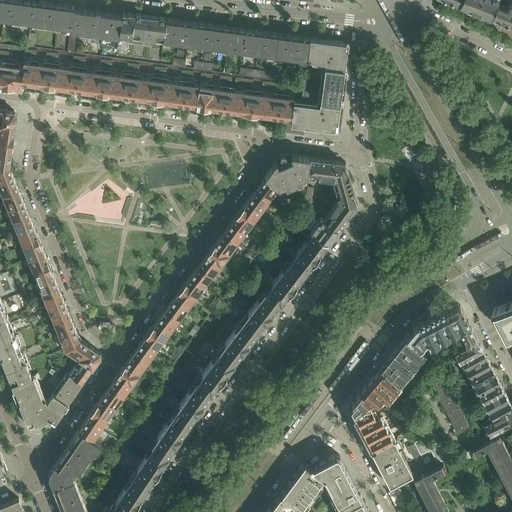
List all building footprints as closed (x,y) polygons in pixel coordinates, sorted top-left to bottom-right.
[(0,0),(0,17),(11,19),(13,0),(0,0)] [(58,26),(61,4),(32,0),(13,0),(11,19),(58,26)] [(461,0),(459,4),(459,6),(475,12),(479,0),(461,0)] [(498,0),(479,0),(475,12),(491,18),(491,17),(497,3),(498,0)] [(511,10),(508,8),(497,3),(491,17),(511,25),(511,10)] [(118,36),(119,34),(121,14),(102,12),(102,11),(94,10),(94,11),(75,8),(75,6),(61,4),(58,26),(72,27),(72,30),(118,36)] [(122,12),(121,14),(119,34),(131,35),(134,14),(122,12)] [(150,16),(134,14),(131,35),(147,37),(150,16)] [(166,18),(150,16),(147,37),(163,39),(166,18)] [(195,44),(198,22),(166,18),(163,39),(195,44)] [(226,50),(226,48),(229,26),(198,22),(195,44),(218,47),(218,49),(226,50)] [(245,28),(229,26),(226,48),(242,50),(245,28)] [(274,54),(277,33),(245,28),(242,50),(274,54)] [(29,32),(28,45),(34,46),(36,33),(29,32)] [(306,58),(309,37),(293,35),(277,33),(274,54),(306,59),(306,58)] [(70,35),(68,50),(74,51),(76,36),(70,35)] [(343,95),(345,82),(346,76),(343,75),(343,72),(346,72),(345,60),(347,42),(309,37),(306,58),(315,59),(316,73),(305,71),(301,99),(294,98),(291,118),(291,122),(336,128),(341,95),(343,95)] [(186,59),(173,57),(172,64),(185,66),(186,59)] [(34,83),(37,62),(32,61),(32,59),(28,58),(27,61),(26,64),(24,63),(23,66),(22,81),(21,81),(21,83),(24,83),(27,82),(34,83)] [(61,87),(64,66),(59,65),(59,63),(54,62),(54,65),(53,65),(53,67),(47,67),(47,64),(47,61),(42,60),(42,63),(37,62),(34,83),(42,84),(45,86),(51,87),(54,86),(61,87)] [(213,63),(194,60),(194,67),(212,69),(213,63)] [(22,81),(23,66),(18,65),(18,63),(14,62),(13,65),(12,67),(6,67),(6,65),(6,64),(6,61),(2,61),(1,63),(0,62),(0,84),(21,87),(21,83),(21,81),(22,81)] [(69,67),(64,66),(61,87),(88,90),(91,70),(85,69),(86,66),(81,66),(81,69),(80,69),(80,71),(74,70),(74,68),(73,68),(74,65),(69,64),(69,67)] [(115,94),(118,73),(113,73),(113,70),(109,69),(108,72),(108,73),(107,75),(101,74),(101,72),(101,71),(101,68),(96,68),(96,70),(91,70),(88,90),(96,91),(99,93),(105,94),(108,93),(115,94)] [(269,71),(247,68),(246,74),(268,77),(269,71)] [(123,74),(118,73),(115,94),(142,98),(145,77),(140,76),(140,73),(135,73),(135,76),(134,76),(134,78),(128,77),(128,75),(127,75),(128,72),(123,71),(123,74)] [(169,101),(172,81),(166,80),(167,77),(162,76),(162,80),(161,80),(161,82),(155,81),(155,79),(154,79),(155,76),(150,75),(150,78),(145,77),(142,98),(150,99),(153,100),(159,101),(162,100),(169,101)] [(177,81),(172,81),(169,101),(196,105),(199,84),(194,83),(194,81),(189,80),(189,83),(188,83),(188,85),(182,85),(182,83),(181,82),(182,79),(177,79),(177,81)] [(204,82),(204,85),(199,84),(196,105),(199,106),(199,105),(207,106),(208,107),(210,107),(213,89),(208,88),(209,86),(208,86),(209,83),(204,82)] [(213,86),(213,89),(210,107),(236,110),(239,90),(234,89),(234,86),(230,85),(229,88),(229,89),(228,91),(222,90),(223,88),(222,87),(222,84),(218,84),(217,87),(213,86)] [(263,114),(266,93),(261,93),(261,89),(257,89),(256,92),(255,95),(249,93),(249,92),(249,91),(249,88),(245,87),(244,90),(239,90),(236,110),(244,111),(247,113),(254,114),(257,113),(263,114)] [(271,94),(266,93),(263,114),(291,118),(294,98),(294,97),(288,96),(289,94),(283,93),(283,96),(282,96),(282,98),(276,97),(276,95),(276,92),(271,91),(271,94)] [(0,127),(14,129),(17,113),(14,110),(0,108),(0,127)] [(0,140),(12,142),(14,129),(0,127),(0,140)] [(0,154),(11,156),(12,142),(0,140),(0,154)] [(306,175),(310,157),(292,155),(291,155),(291,156),(286,155),(283,153),(281,154),(280,156),(280,157),(277,162),(276,161),(275,162),(264,177),(279,187),(281,189),(282,189),(286,187),(287,190),(302,183),(301,181),(306,179),(306,175)] [(9,163),(11,156),(0,154),(0,168),(10,167),(9,163)] [(352,183),(346,162),(310,157),(306,175),(334,179),(336,187),(352,183)] [(0,182),(14,177),(10,167),(0,168),(0,182)] [(19,189),(14,177),(0,182),(0,188),(3,196),(19,189)] [(273,196),(279,187),(264,177),(256,188),(271,198),(273,196)] [(357,203),(352,183),(336,187),(339,199),(324,218),(337,229),(357,203)] [(321,207),(312,200),(314,187),(308,186),(305,203),(318,212),(321,207)] [(271,198),(256,188),(248,198),(263,209),(271,198)] [(24,202),(19,189),(3,196),(8,209),(24,202)] [(254,220),(263,209),(248,198),(240,209),(254,220)] [(29,215),(24,202),(8,209),(13,221),(29,215)] [(254,220),(240,209),(232,220),(246,231),(254,220)] [(34,227),(29,215),(13,221),(18,234),(34,227)] [(337,229),(324,218),(324,219),(321,216),(311,229),(313,230),(327,241),(337,229)] [(243,235),(246,231),(232,220),(224,231),(238,242),(239,239),(243,235)] [(39,240),(34,227),(18,234),(23,246),(39,240)] [(327,241),(313,230),(306,238),(308,240),(305,245),(302,243),(300,247),(302,249),(298,253),(296,252),(290,260),(305,271),(327,241)] [(238,242),(224,231),(215,242),(230,252),(238,242)] [(44,252),(39,240),(23,246),(28,259),(44,252)] [(227,256),(230,252),(215,242),(215,241),(213,244),(214,244),(209,251),(208,250),(206,253),(207,253),(221,263),(227,256)] [(267,269),(282,250),(272,243),(267,249),(271,252),(261,265),(267,269)] [(49,265),(44,252),(28,259),(34,271),(49,265)] [(213,274),(221,263),(207,253),(199,264),(213,274)] [(273,281),(266,291),(280,301),(281,302),(305,271),(290,260),(284,268),(286,270),(282,275),(280,273),(277,277),(279,278),(276,283),(273,281)] [(205,285),(213,274),(199,264),(191,274),(205,285)] [(55,277),(49,265),(34,271),(39,284),(55,277)] [(205,285),(191,274),(182,285),(197,295),(199,293),(202,289),(205,285)] [(60,290),(55,277),(39,284),(44,296),(60,290)] [(27,293),(23,283),(18,285),(23,295),(27,293)] [(188,306),(197,295),(182,285),(174,296),(188,306)] [(248,310),(241,319),(257,331),(280,301),(266,291),(264,289),(258,297),(260,299),(257,304),(254,302),(252,305),(254,307),(250,312),(248,310)] [(65,303),(60,290),(44,296),(49,309),(65,303)] [(186,310),(188,306),(174,296),(166,307),(180,317),(182,315),(186,310)] [(511,335),(511,300),(508,302),(495,306),(510,336),(511,335)] [(218,326),(229,312),(223,308),(225,305),(221,302),(216,309),(220,312),(212,322),(218,326)] [(70,315),(65,303),(49,309),(54,322),(70,315)] [(456,303),(449,307),(459,328),(470,322),(460,304),(456,303)] [(3,306),(1,307),(0,306),(0,339),(14,333),(3,306)] [(172,328),(180,317),(166,307),(158,317),(172,328)] [(449,307),(439,312),(451,335),(460,330),(461,330),(459,328),(449,307)] [(439,312),(429,318),(441,340),(451,335),(439,312)] [(75,328),(70,315),(54,322),(59,334),(75,328)] [(169,332),(172,328),(158,317),(150,328),(164,339),(166,337),(169,332)] [(429,318),(419,323),(428,340),(430,345),(441,340),(429,318)] [(218,349),(219,350),(234,361),(257,331),(241,319),(234,327),(237,329),(233,334),(231,332),(228,335),(231,337),(227,342),(225,340),(218,349)] [(477,337),(470,322),(459,328),(461,330),(460,330),(467,343),(477,337)] [(415,325),(406,336),(420,348),(424,342),(428,340),(419,323),(415,325)] [(81,338),(78,335),(75,328),(59,334),(65,349),(81,338)] [(164,339),(150,328),(142,339),(156,350),(164,339)] [(14,333),(0,339),(0,354),(6,368),(25,360),(14,333)] [(406,336),(399,344),(420,361),(427,353),(420,348),(406,336)] [(477,337),(467,343),(454,349),(459,358),(460,358),(482,346),(477,337)] [(78,358),(88,343),(81,338),(65,349),(78,358)] [(153,354),(156,350),(142,339),(134,350),(148,361),(150,358),(153,354)] [(92,367),(100,355),(100,351),(88,343),(78,358),(79,359),(83,361),(84,361),(92,367)] [(399,344),(393,352),(414,369),(420,361),(399,344)] [(482,346),(460,358),(464,366),(486,355),(482,346)] [(175,349),(171,355),(176,359),(180,353),(175,349)] [(140,372),(148,361),(134,350),(126,361),(140,372)] [(202,371),(195,381),(211,392),(235,361),(234,361),(219,350),(213,358),(215,359),(211,365),(209,363),(206,366),(209,367),(205,373),(202,371)] [(393,352),(387,359),(407,376),(414,369),(393,352)] [(486,355),(464,366),(469,375),(491,363),(486,355)] [(387,359),(380,367),(400,383),(401,384),(407,376),(387,359)] [(25,360),(6,368),(12,383),(31,375),(25,360)] [(169,360),(164,367),(168,370),(173,363),(169,360)] [(82,382),(90,370),(92,367),(84,361),(83,361),(79,368),(73,365),(68,372),(70,373),(82,382)] [(132,383),(140,372),(126,361),(124,364),(119,371),(119,370),(117,373),(118,373),(117,373),(132,383)] [(491,363),(469,375),(473,383),(495,372),(491,363)] [(171,389),(183,372),(177,367),(165,385),(171,389)] [(380,367),(374,375),(393,391),(400,383),(380,367)] [(70,373),(68,372),(67,371),(60,381),(75,391),(82,382),(70,373)] [(495,372),(473,383),(478,392),(500,380),(495,372)] [(124,394),(132,383),(117,373),(110,384),(124,394)] [(47,401),(46,398),(43,399),(33,374),(31,375),(12,383),(29,426),(50,417),(55,420),(68,401),(53,391),(47,401)] [(374,375),(367,383),(384,395),(386,399),(393,391),(374,375)] [(433,385),(457,432),(469,426),(444,379),(433,385)] [(179,403),(173,411),(189,422),(211,392),(195,381),(195,380),(189,388),(192,390),(188,395),(186,394),(183,397),(185,399),(182,404),(179,403)] [(500,380),(478,392),(482,400),(504,389),(500,380)] [(75,391),(60,381),(53,391),(68,401),(75,391)] [(367,383),(361,390),(374,401),(375,400),(377,402),(383,395),(384,395),(367,383)] [(122,397),(124,394),(110,384),(102,395),(117,405),(119,401),(122,397)] [(147,388),(142,397),(146,399),(152,391),(147,388)] [(504,389),(482,400),(487,409),(509,398),(504,389)] [(349,406),(353,415),(367,408),(368,410),(372,407),(370,403),(374,401),(361,390),(349,406)] [(114,409),(117,405),(102,395),(95,406),(109,416),(110,413),(114,409)] [(511,404),(509,398),(487,409),(491,417),(511,406),(511,404)] [(101,427),(109,416),(95,406),(87,417),(101,427)] [(489,432),(511,420),(511,406),(491,417),(484,421),(489,432)] [(367,408),(353,415),(358,424),(376,414),(372,407),(368,410),(367,408)] [(151,443),(153,444),(168,454),(189,422),(173,411),(168,419),(170,421),(166,427),(164,425),(161,428),(164,430),(160,435),(158,434),(151,443)] [(380,412),(376,414),(358,424),(362,432),(384,420),(380,412)] [(93,438),(101,427),(87,417),(79,429),(93,438)] [(384,420),(362,432),(366,440),(389,429),(384,420)] [(85,468),(97,451),(101,444),(93,438),(79,429),(79,428),(49,472),(49,476),(53,486),(75,477),(73,473),(76,468),(80,471),(83,467),(85,468)] [(129,450),(140,433),(135,429),(123,446),(129,450)] [(389,429),(366,440),(371,449),(393,437),(389,429)] [(446,468),(443,463),(414,478),(431,511),(511,511),(511,458),(499,434),(470,449),(473,455),(487,447),(511,495),(511,507),(502,511),(450,511),(432,476),(446,468)] [(431,449),(437,462),(447,457),(439,441),(429,446),(424,436),(414,442),(421,454),(431,449)] [(413,473),(393,437),(371,449),(389,485),(413,473)] [(168,454),(153,444),(147,453),(149,454),(146,459),(144,458),(142,461),(144,462),(140,467),(138,466),(132,475),(148,486),(169,454),(168,454)] [(468,451),(446,462),(451,471),(472,460),(468,451)] [(281,511),(292,511),(322,473),(337,498),(357,487),(339,454),(335,453),(311,465),(305,461),(275,501),(271,505),(281,511)] [(117,497),(111,507),(118,511),(130,511),(148,486),(132,475),(126,484),(128,485),(125,490),(123,489),(121,492),(123,494),(119,498),(117,497)] [(75,511),(87,507),(79,487),(75,477),(53,486),(63,511),(75,511)] [(369,511),(357,487),(337,498),(344,509),(345,511),(369,511)] [(24,511),(19,497),(10,501),(14,511),(24,511)] [(14,511),(10,501),(1,504),(4,511),(14,511)]
